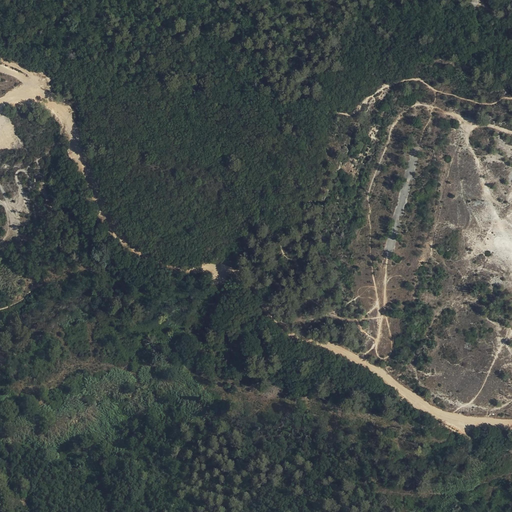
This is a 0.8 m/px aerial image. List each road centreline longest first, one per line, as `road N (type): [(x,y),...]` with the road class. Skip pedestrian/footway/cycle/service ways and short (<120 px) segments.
road 1 (track): [(29,90),(60,110),(104,220),(139,252),(240,276),(282,325),(356,358),(417,403),(511,425)]
road 2 (track): [(172,266),(168,278),(142,288),(52,278),(0,315)]
